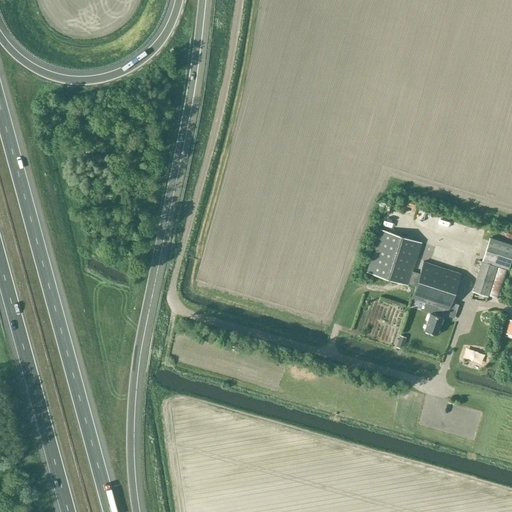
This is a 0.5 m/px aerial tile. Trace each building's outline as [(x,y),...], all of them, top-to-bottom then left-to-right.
[(380,229),(366,272),(407,286),(407,284),(415,286),(411,298),(425,302),(422,311),(429,313),(424,330),(436,335),(442,317),(441,316),(443,308),(448,310),(450,302),(460,273),(423,261),(419,273),(411,271),(421,242),(380,229)] [(511,255),(511,245),(489,237),(482,259),(508,269),(511,255)] [(487,296),(497,266),(481,261),(472,291),(487,296)] [(498,299),(507,270),(498,267),(488,296),(498,299)] [(456,312),(458,304),(450,302),(448,310),(456,312)] [(407,338),(401,336),(397,347),(403,349),(407,338)]
